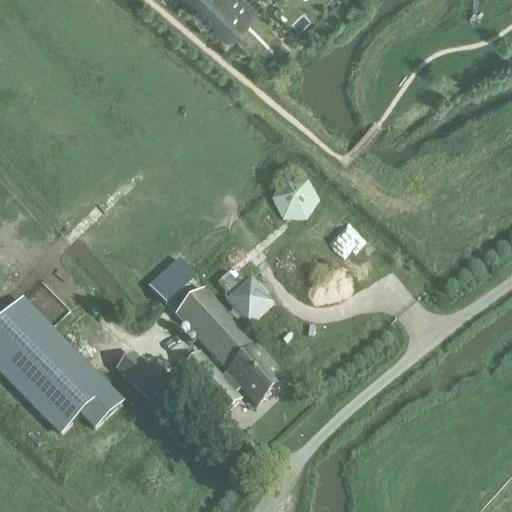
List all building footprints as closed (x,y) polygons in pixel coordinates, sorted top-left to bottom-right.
[(242,0),(192,0),(224,32),(249,7),(242,0)] [(273,203),(284,223),(307,223),(319,206),(308,186),(286,185),(273,203)] [(166,306),(195,280),(178,262),(150,288),(166,306)] [(249,330),(275,306),(252,281),(226,304),(249,330)] [(226,418),(227,417),(242,403),(238,398),(244,393),(259,410),(288,384),(206,293),(177,319),(231,378),(225,384),(202,358),(185,373),(225,417),(226,418)] [(0,327),(0,373),(62,437),(81,418),(95,433),(122,406),(23,305),(0,327)] [(151,405),(167,389),(134,358),(118,374),(151,405)]
